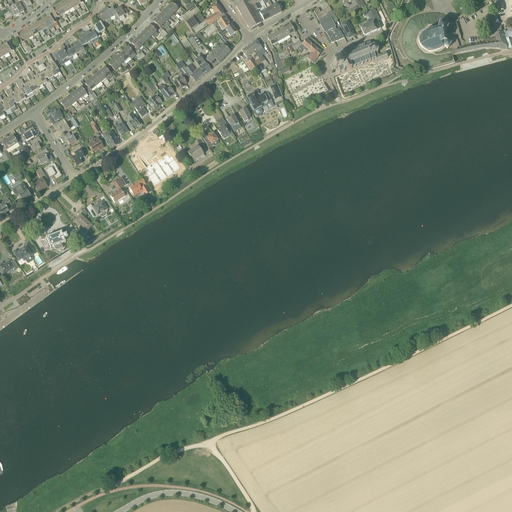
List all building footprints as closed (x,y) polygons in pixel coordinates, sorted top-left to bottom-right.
[(16,0),(18,3),(23,10),(26,9),(26,10),(28,9),(22,0),(16,0)] [(28,0),(22,0),(28,9),(29,8),(29,7),(32,5),(30,2),(28,0)] [(69,0),(64,3),(69,11),(74,8),(69,0)] [(75,0),(69,0),(74,8),(75,11),(80,8),(78,5),(75,0)] [(263,1),(262,0),(238,0),(240,4),(236,6),(240,13),(252,6),(257,4),(263,1)] [(270,8),(268,9),(273,18),(282,13),(277,4),(274,6),(271,0),(263,0),(263,1),(265,5),(268,3),(270,8)] [(185,7),(188,11),(195,6),(193,2),(185,7)] [(18,3),(14,5),(20,16),(22,15),(21,14),(24,12),(23,10),(18,3)] [(60,6),(64,14),(69,11),(64,3),(60,6)] [(172,3),(167,8),(174,14),(178,9),(172,3)] [(225,15),(217,4),(211,9),(208,11),(212,16),(205,21),(209,26),(224,15),(225,15)] [(264,22),(273,18),(268,9),(260,14),(258,10),(260,9),(257,4),(252,6),(261,23),(264,21),(264,22)] [(20,16),(14,5),(10,8),(15,17),(18,16),(19,17),(20,16)] [(9,6),(4,9),(11,19),(12,18),(12,17),(14,16),(10,8),(9,6)] [(60,6),(55,9),(60,17),(64,14),(60,6)] [(205,21),(199,13),(200,12),(195,6),(188,11),(181,15),(181,16),(184,21),(190,30),(195,36),(209,26),(205,21)] [(249,30),(261,23),(252,6),(240,13),(249,30)] [(114,11),(119,19),(128,13),(126,10),(123,12),(121,7),(114,11)] [(314,12),(319,21),(327,16),(326,15),(332,12),(329,7),(320,12),(319,9),(314,12)] [(103,10),(110,22),(115,19),(116,21),(117,21),(119,20),(119,19),(114,11),(113,9),(108,11),(107,8),(103,10)] [(163,13),(169,19),(174,14),(167,8),(163,13)] [(9,20),(11,19),(4,9),(0,11),(6,21),(9,19),(9,20)] [(50,12),(52,15),(55,19),(60,17),(55,9),(50,12)] [(368,12),(371,19),(373,24),(380,21),(375,9),(368,12)] [(100,23),(102,24),(108,21),(109,23),(110,22),(103,10),(100,12),(102,15),(97,18),(100,23)] [(327,16),(319,21),(321,24),(320,25),(325,32),(326,32),(332,43),(345,38),(339,28),(337,30),(335,27),(336,27),(332,20),(335,17),(332,12),(326,15),(327,16)] [(163,13),(158,17),(165,23),(169,19),(163,13)] [(57,22),(55,19),(52,15),(47,18),(52,25),(57,22)] [(212,39),(217,35),(231,25),(225,16),(217,22),(206,30),(212,39)] [(165,23),(158,17),(154,22),(160,28),(165,23)] [(47,18),(43,20),(47,28),(52,25),(47,18)] [(374,25),(373,24),(371,19),(366,21),(367,23),(368,25),(361,28),(364,36),(381,28),(378,23),(374,25)] [(43,20),(38,23),(43,31),(47,28),(43,20)] [(347,22),(341,25),(347,37),(353,33),(347,22)] [(446,42),(446,37),(445,33),(448,27),(439,22),(438,25),(437,27),(434,28),(431,28),(430,27),(429,27),(429,28),(428,28),(428,29),(424,32),(423,32),(422,32),(421,32),(421,34),(419,36),(418,39),(418,42),(420,46),(422,49),(424,51),(428,52),(432,52),(438,51),(442,48),(444,46),(445,47),(448,49),(451,44),(448,43),(446,42)] [(38,34),(43,31),(38,23),(33,26),(38,34)] [(93,31),(98,39),(101,37),(99,34),(105,30),(102,24),(100,23),(94,26),(96,30),(93,31)] [(232,24),(231,25),(217,35),(222,39),(224,37),(223,36),(228,33),(231,37),(238,32),(232,24)] [(291,25),(285,28),(290,36),(295,33),(291,25)] [(33,26),(29,29),(33,36),(38,34),(33,26)] [(150,26),(146,30),(152,36),(156,32),(150,26)] [(290,36),(285,28),(280,32),(284,39),(289,36),(290,36)] [(508,50),(508,48),(505,41),(509,40),(508,38),(509,38),(511,38),(511,28),(507,32),(506,33),(506,31),(502,32),(503,33),(495,35),(496,39),(494,39),(493,39),(484,40),(485,44),(459,48),(460,53),(485,49),(501,50),(502,51),(508,50)] [(29,39),(33,36),(29,29),(24,31),(29,39)] [(152,36),(146,30),(141,35),(147,41),(152,36)] [(24,31),(19,34),(24,42),(29,39),(24,31)] [(84,33),(91,45),(98,40),(98,39),(93,31),(89,34),(87,32),(84,33)] [(280,32),(274,35),(278,42),(284,39),(280,32)] [(78,41),(82,47),(88,44),(89,46),(90,46),(91,45),(84,33),(81,35),(83,38),(78,41)] [(15,37),(19,45),(24,42),(19,34),(15,37)] [(196,36),(195,36),(193,34),(187,38),(195,49),(201,45),(196,36)] [(147,41),(141,35),(137,39),(143,45),(147,41)] [(278,42),(274,35),(268,38),(273,45),(278,43),(278,42)] [(143,45),(137,39),(132,44),(134,46),(134,47),(135,46),(140,52),(140,53),(145,48),(146,48),(144,47),(143,45)] [(308,49),(312,53),(316,48),(306,39),(303,44),(301,42),(294,46),(289,48),(285,51),(275,56),(279,70),(283,68),(281,61),(290,57),(289,55),(294,52),(297,50),(299,48),(303,51),(304,49),(306,52),(308,49)] [(258,43),(256,40),(250,45),(255,52),(257,55),(259,58),(263,64),(265,68),(269,65),(262,56),(266,53),(262,47),(263,45),(261,42),(258,43)] [(73,48),(76,54),(82,51),(83,53),(85,52),(82,47),(78,41),(75,43),(77,46),(73,48)] [(370,43),(371,42),(370,42),(369,43),(367,44),(367,43),(366,43),(366,44),(364,45),(364,44),(363,44),(363,45),(360,46),(360,45),(359,46),(360,47),(357,48),(356,47),(352,49),(349,51),(349,50),(348,50),(348,51),(345,52),(345,51),(344,51),(344,52),(338,55),(338,54),(337,54),(337,55),(334,56),(333,56),(333,57),(334,57),(335,59),(334,60),(333,61),(334,61),(332,62),(335,70),(338,68),(340,72),(339,73),(340,73),(340,72),(344,71),(344,72),(345,72),(344,71),(351,68),(351,69),(352,69),(351,68),(355,67),(355,68),(356,67),(355,66),(358,65),(359,66),(363,64),(366,62),(366,63),(367,63),(367,62),(370,61),(370,62),(371,62),(370,61),(372,60),(373,61),(374,60),(373,60),(376,59),(377,63),(388,58),(386,53),(378,56),(377,54),(378,53),(377,53),(378,51),(379,51),(379,50),(378,50),(377,48),(378,47),(377,46),(376,47),(374,46),(374,45),(373,45),(373,46),(371,47),(370,43)] [(4,46),(9,53),(14,51),(9,43),(4,46)] [(220,64),(231,52),(224,46),(223,47),(221,45),(219,47),(217,46),(214,50),(210,53),(211,54),(214,57),(219,63),(220,64)] [(252,72),(258,68),(261,73),(266,70),(265,68),(263,64),(259,58),(257,55),(255,52),(250,45),(242,51),(250,62),(247,64),(252,72)] [(4,46),(0,48),(0,49),(4,56),(9,53),(4,46)] [(128,47),(123,51),(129,58),(134,53),(128,47)] [(66,48),(63,50),(70,61),(73,59),(72,57),(76,54),(73,48),(68,51),(66,48)] [(317,57),(322,52),(316,48),(312,53),(307,58),(313,63),(318,58),(317,57)] [(70,61),(63,50),(57,54),(60,58),(57,60),(61,66),(70,61)] [(119,56),(124,62),(129,58),(123,51),(119,56)] [(206,60),(215,68),(219,63),(214,57),(211,54),(206,60)] [(119,56),(114,60),(120,67),(124,62),(119,56)] [(52,65),(50,66),(53,71),(50,72),(53,77),(58,74),(56,71),(59,70),(51,57),(48,59),(52,65)] [(200,57),(198,59),(203,66),(201,67),(204,70),(205,70),(208,73),(211,70),(205,63),(200,57)] [(198,69),(198,70),(203,77),(208,73),(205,70),(204,70),(201,67),(203,66),(198,59),(195,61),(200,68),(198,69)] [(120,67),(114,60),(109,64),(115,71),(120,67)] [(179,71),(185,66),(181,62),(176,66),(179,71)] [(43,64),(40,66),(48,79),(48,78),(49,80),(53,77),(50,72),(53,71),(50,66),(46,68),(43,64)] [(40,80),(43,85),(47,83),(46,80),(48,79),(40,66),(37,67),(41,73),(39,74),(42,79),(40,80)] [(196,83),(203,77),(198,70),(198,69),(194,72),(189,66),(185,69),(196,83)] [(100,72),(106,79),(111,74),(105,68),(100,72)] [(32,72),(29,74),(38,88),(43,85),(40,80),(42,79),(39,74),(35,77),(32,72)] [(100,72),(95,76),(101,83),(106,79),(100,72)] [(30,81),(28,82),(31,87),(29,89),(32,94),(39,90),(38,88),(29,74),(27,75),(30,81)] [(95,76),(90,80),(96,87),(101,83),(95,76)] [(187,84),(182,76),(179,78),(180,79),(173,83),(178,91),(185,86),(184,86),(187,84)] [(19,82),(26,95),(27,97),(32,94),(29,89),(31,87),(28,82),(24,85),(22,80),(19,82)] [(96,87),(90,80),(85,84),(91,91),(96,87)] [(26,95),(19,82),(16,84),(19,90),(18,90),(21,96),(18,97),(21,102),(26,99),(26,100),(28,98),(27,97),(26,95)] [(270,88),(272,92),(275,100),(281,98),(276,85),(270,88)] [(159,90),(161,93),(164,97),(163,97),(166,101),(172,96),(172,95),(174,93),(170,87),(167,89),(167,88),(166,89),(164,86),(162,86),(159,88),(159,90)] [(81,87),(76,91),(82,98),(87,94),(81,87)] [(21,96),(18,90),(14,93),(11,88),(8,90),(16,103),(17,105),(21,102),(18,97),(21,96)] [(13,104),(16,103),(8,90),(5,92),(9,98),(7,99),(10,104),(8,105),(10,110),(15,107),(13,104)] [(71,95),(76,102),(82,98),(76,91),(71,95)] [(272,103),(267,94),(264,96),(263,94),(259,96),(257,92),(247,97),(255,112),(254,112),(256,116),(256,115),(257,116),(261,114),(260,113),(261,113),(260,110),(272,103)] [(71,95),(66,99),(71,106),(76,102),(71,95)] [(0,96),(0,103),(5,111),(6,113),(10,110),(8,105),(10,104),(7,99),(3,101),(0,97),(0,96)] [(154,98),(148,103),(154,110),(160,105),(162,103),(157,97),(155,99),(154,98)] [(71,106),(66,99),(61,103),(66,110),(71,106)] [(140,105),(138,102),(137,100),(132,104),(139,114),(142,118),(148,114),(143,109),(146,106),(143,102),(140,105)] [(62,117),(59,111),(57,113),(55,109),(46,114),(49,120),(53,118),(55,122),(62,117)] [(247,119),(251,117),(246,109),(239,113),(245,122),(248,120),(247,119)] [(130,123),(127,125),(132,132),(140,127),(142,126),(137,118),(135,119),(132,115),(127,118),(130,123)] [(235,133),(241,129),(234,116),(227,120),(235,133)] [(231,131),(225,123),(222,118),(225,123),(222,124),(224,127),(218,131),(222,138),(225,139),(228,137),(228,134),(228,133),(231,131)] [(64,125),(62,121),(53,126),(56,132),(60,130),(62,134),(70,129),(66,123),(64,125)] [(122,123),(116,128),(122,136),(128,132),(122,123)] [(96,134),(100,132),(95,124),(91,126),(96,134)] [(23,136),(27,142),(34,137),(32,133),(35,131),(32,125),(23,131),(25,134),(23,136)] [(108,131),(102,135),(111,150),(120,144),(112,132),(111,131),(110,131),(109,132),(108,131)] [(71,137),(69,133),(60,138),(63,144),(66,142),(67,142),(68,143),(66,144),(68,147),(77,142),(73,135),(71,137)] [(201,136),(209,147),(212,145),(213,146),(215,146),(218,144),(218,142),(217,141),(218,140),(213,134),(207,139),(206,138),(207,137),(204,133),(201,136)] [(13,136),(8,140),(14,150),(20,146),(24,153),(26,151),(21,143),(18,138),(15,139),(13,136)] [(30,148),(34,154),(41,149),(39,145),(42,143),(39,137),(30,143),(32,147),(30,148)] [(99,140),(98,138),(95,140),(93,138),(90,140),(90,143),(88,145),(93,153),(97,151),(97,152),(104,148),(99,140)] [(1,148),(8,160),(12,158),(9,153),(14,150),(8,140),(2,143),(4,146),(1,148)] [(181,152),(186,158),(188,160),(191,158),(194,162),(204,155),(199,148),(202,146),(198,140),(195,143),(198,146),(188,154),(185,150),(181,152)] [(0,154),(1,154),(2,155),(5,162),(8,160),(1,148),(0,148),(0,154)] [(40,166),(41,165),(41,166),(48,161),(46,157),(49,155),(46,149),(37,155),(34,156),(40,166)] [(81,160),(85,157),(80,150),(74,154),(75,156),(72,158),(77,167),(83,163),(81,160)] [(168,155),(160,160),(157,156),(152,160),(154,163),(146,168),(149,172),(146,174),(153,184),(164,177),(180,167),(173,157),(170,158),(168,155)] [(57,167),(53,170),(52,168),(46,171),(50,179),(54,176),(56,180),(62,176),(57,167)] [(17,182),(23,179),(19,173),(14,177),(17,182)] [(124,177),(120,179),(124,187),(129,184),(124,177)] [(42,179),(33,184),(38,191),(43,188),(44,189),(47,187),(42,179)] [(118,192),(110,196),(115,204),(118,201),(119,203),(122,201),(123,203),(128,200),(127,198),(129,196),(125,191),(118,180),(113,184),(118,192)] [(143,192),(143,193),(148,189),(142,180),(129,189),(132,194),(131,194),(133,198),(134,198),(139,195),(138,195),(143,192)] [(17,197),(19,195),(23,202),(31,197),(23,184),(13,190),(17,197)] [(0,213),(1,215),(9,211),(7,208),(11,205),(8,199),(0,204),(0,213)] [(107,210),(106,208),(109,206),(107,202),(104,204),(102,202),(99,204),(99,203),(95,205),(96,206),(92,208),(94,210),(91,212),(94,217),(97,215),(98,216),(100,215),(101,217),(103,218),(106,216),(107,213),(105,211),(107,210)] [(87,231),(91,226),(81,210),(82,211),(76,214),(79,217),(76,221),(78,223),(77,224),(82,232),(85,229),(87,231)] [(77,237),(76,232),(73,233),(72,228),(69,229),(71,238),(77,237)] [(47,238),(51,249),(54,248),(56,251),(63,248),(62,245),(66,243),(65,240),(68,239),(66,234),(63,236),(61,232),(47,238)] [(32,253),(34,251),(31,246),(28,242),(25,245),(27,247),(18,253),(16,250),(13,253),(16,257),(19,261),(22,259),(24,262),(26,261),(27,264),(29,264),(33,261),(33,260),(31,257),(34,255),(32,253)] [(0,271),(3,276),(6,274),(6,275),(9,275),(12,273),(12,271),(12,270),(18,266),(14,260),(11,262),(10,261),(3,265),(2,264),(0,264),(0,271)]
